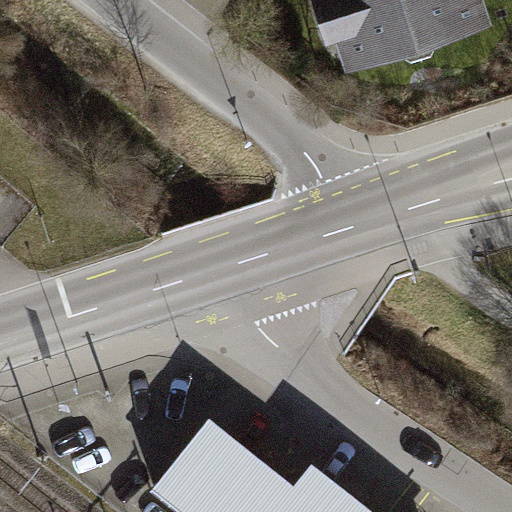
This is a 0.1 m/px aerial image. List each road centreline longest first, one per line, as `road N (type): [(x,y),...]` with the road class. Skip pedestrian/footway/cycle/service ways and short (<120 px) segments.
road 1 (tertiary): [(217,272),(235,309),(322,395),(502,511)]
road 2 (residential): [(108,0),(313,154),(367,223)]
road 3 (secondary): [(217,272),(0,342)]
road 4 (secondary): [(367,223),(217,272)]
road 5 (secondary): [(511,177),(367,223)]
